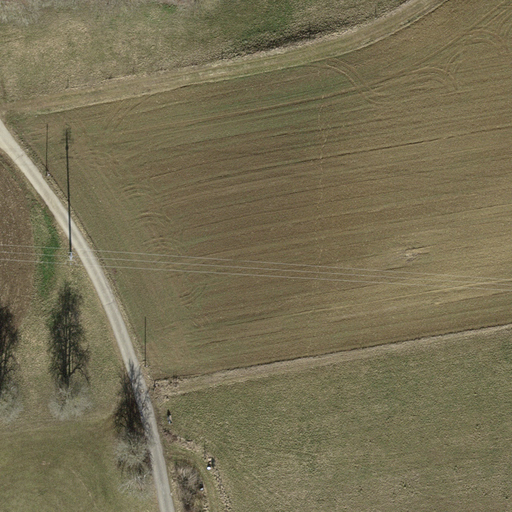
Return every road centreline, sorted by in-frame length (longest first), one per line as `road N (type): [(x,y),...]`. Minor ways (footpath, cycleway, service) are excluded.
road 1 (track): [(0,131),(47,189),(113,298),(168,511)]
road 2 (track): [(0,99),(259,51),(381,0)]
